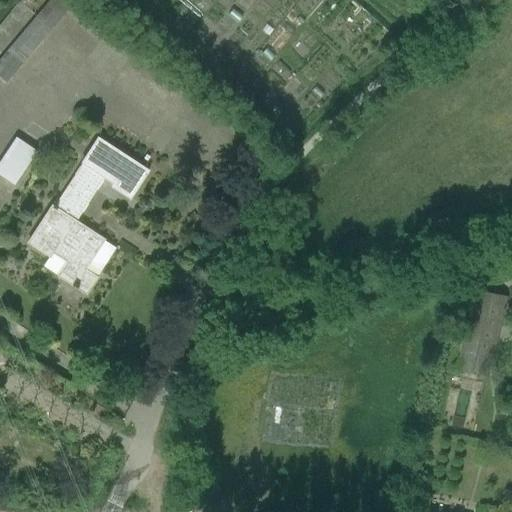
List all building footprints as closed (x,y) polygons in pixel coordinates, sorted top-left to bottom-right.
[(36,17),(20,37),(34,49),(51,29),(36,17)] [(71,286),(70,287),(75,290),(76,289),(84,294),(94,278),(82,271),(102,240),(74,222),(102,179),(129,196),(127,200),(128,201),(147,171),(96,137),(95,138),(97,140),(53,206),(52,206),(51,207),(50,207),(26,243),(48,257),(56,244),(71,254),(57,276),(71,286)] [(0,161),(0,177),(13,186),(35,153),(15,139),(0,161)] [(475,289),(459,359),(488,366),(505,296),(475,289)] [(511,491),(505,490),(501,509),(511,511),(511,491)]
